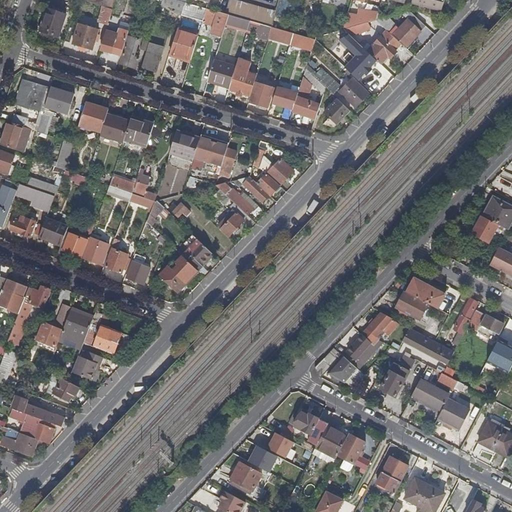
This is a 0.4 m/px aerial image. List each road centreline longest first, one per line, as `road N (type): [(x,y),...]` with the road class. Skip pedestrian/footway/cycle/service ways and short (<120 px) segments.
road 1 (residential): [(343,153),(18,44)]
road 2 (residential): [(293,377),(511,492)]
road 3 (residential): [(183,322),(343,153)]
road 4 (residential): [(33,483),(183,322)]
road 5 (residential): [(343,153),(489,0)]
road 6 (residential): [(0,252),(183,322)]
road 7 (residential): [(164,511),(293,377)]
road 8 (residential): [(293,377),(414,252)]
road 9 (residential): [(414,252),(511,148)]
